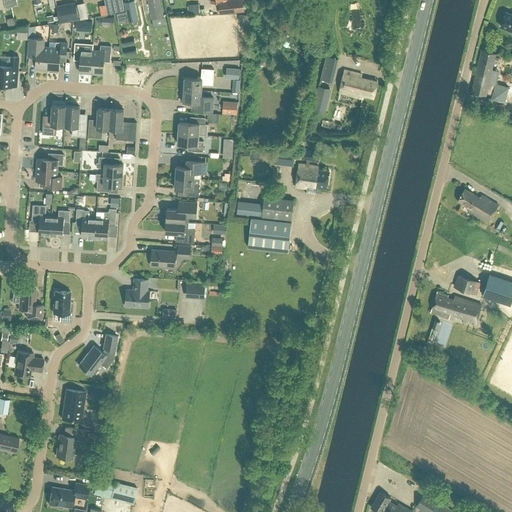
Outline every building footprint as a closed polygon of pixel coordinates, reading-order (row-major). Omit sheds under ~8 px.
[(104,0),(106,4),(107,13),(124,10),(121,0),(104,0)] [(148,0),(152,19),(164,16),(160,0),(148,0)] [(242,0),(222,0),(219,0),(220,13),(244,10),(242,0)] [(57,6),(60,21),(79,18),(76,2),(57,6)] [(199,14),(199,5),(188,6),(189,14),(199,14)] [(126,11),(117,13),(119,23),(128,21),(126,11)] [(511,13),(506,11),(500,25),(511,30),(511,13)] [(76,30),(82,30),(82,23),(92,24),(92,21),(82,21),(76,20),(76,30)] [(35,68),(47,69),(49,46),(43,46),(43,38),(30,37),(29,56),(36,56),(35,68)] [(49,46),(47,69),(59,70),(60,58),(66,58),(67,42),(55,41),(55,47),(49,46)] [(79,71),(91,72),(93,50),(81,49),(81,43),(75,43),(74,59),(80,59),(79,71)] [(93,50),(91,72),(103,73),(104,61),(110,61),(111,45),(100,45),(100,50),(93,50)] [(491,97),(505,101),(508,87),(495,83),(498,71),(492,69),(496,53),(482,49),(472,91),(491,96),(491,97)] [(0,82),(4,83),(4,85),(10,85),(11,76),(17,77),(19,56),(10,55),(2,55),(0,54),(0,82)] [(326,55),(321,79),(332,81),(338,58),(326,55)] [(182,76),(181,88),(201,90),(202,83),(213,84),(214,68),(202,68),(201,76),(197,76),(197,78),(182,76)] [(373,97),(377,81),(361,77),(362,73),(344,69),(339,92),(362,98),(363,94),(373,97)] [(319,85),(313,109),(324,112),(330,88),(319,85)] [(201,90),(181,88),(181,100),(197,101),(196,109),(212,110),(213,96),(201,96),(201,90)] [(223,101),(223,112),(237,113),(237,102),(223,101)] [(57,124),(66,125),(67,105),(52,104),(51,120),(43,119),(42,133),(56,134),(57,124)] [(67,105),(66,125),(72,125),(72,135),(86,136),(87,122),(79,122),(80,106),(67,105)] [(103,128),(109,128),(111,108),(98,107),(97,123),(89,122),(88,136),(102,137),(103,128)] [(111,108),(109,128),(116,129),(116,138),(130,139),(131,125),(123,125),(124,109),(111,108)] [(207,112),(207,121),(218,121),(219,113),(207,112)] [(179,121),(178,132),(199,134),(207,135),(207,123),(205,123),(205,117),(190,116),(189,122),(179,121)] [(198,140),(199,134),(178,132),(178,143),(188,144),(188,150),(203,151),(204,140),(198,140)] [(274,148),(272,162),(293,165),(295,150),(274,148)] [(327,187),(329,170),(318,169),(318,166),(309,164),(309,159),(319,160),(319,155),(314,155),(314,150),(313,150),(302,148),(301,158),(307,159),(306,164),(298,163),(295,186),(307,188),(307,185),(327,187)] [(250,159),(259,160),(260,150),(251,149),(250,159)] [(38,158),(37,169),(57,170),(57,164),(63,164),(64,153),(48,152),(48,158),(38,158)] [(104,167),(104,173),(123,175),(123,163),(111,163),(111,157),(99,156),(99,162),(97,162),(96,167),(104,167)] [(176,165),(175,176),(194,177),(195,171),(204,172),(205,161),(189,160),(189,166),(176,165)] [(61,187),(62,181),(62,176),(57,176),(57,170),(37,169),(36,180),(46,180),(46,186),(61,187)] [(123,175),(104,173),(103,179),(97,179),(97,190),(109,191),(109,185),(122,186),(123,175)] [(175,176),(175,187),(187,188),(187,194),(199,195),(199,189),(200,178),(194,178),(194,177),(175,176)] [(465,188),(458,200),(462,203),(469,207),(468,210),(488,222),(499,204),(482,194),(480,197),(465,188)] [(261,215),(291,219),(294,199),(264,195),(261,215)] [(167,208),(166,220),(188,221),(189,215),(196,216),(197,202),(179,201),(178,209),(167,208)] [(39,233),(51,234),(52,216),(45,216),(46,205),(33,204),(32,219),(40,220),(39,233)] [(258,215),(259,205),(243,204),(242,214),(258,215)] [(82,236),(95,237),(96,218),(88,217),(89,210),(84,210),(84,208),(77,208),(76,221),(83,222),(82,236)] [(96,218),(95,237),(108,238),(108,223),(115,224),(116,208),(109,208),(109,211),(104,211),(103,218),(96,218)] [(52,216),(51,234),(63,235),(64,222),(69,222),(70,210),(59,209),(58,216),(52,216)] [(252,216),(248,247),(288,252),(292,221),(252,216)] [(188,221),(166,220),(165,232),(176,232),(176,240),(194,242),(195,228),(188,227),(188,221)] [(222,245),(223,238),(213,237),(212,244),(222,245)] [(178,244),(177,257),(190,258),(191,245),(178,244)] [(222,254),(222,246),(212,245),(211,253),(222,254)] [(151,265),(174,267),(176,250),(152,249),(151,265)] [(224,265),(233,267),(234,259),(225,257),(224,265)] [(487,282),(483,295),(504,302),(510,304),(511,299),(511,280),(490,273),(487,282)] [(454,286),(477,294),(481,281),(458,274),(454,286)] [(147,290),(148,279),(134,278),(133,289),(127,288),(126,305),(148,307),(150,290),(147,290)] [(187,281),(186,296),(204,297),(205,282),(187,281)] [(27,317),(41,318),(42,304),(34,304),(35,289),(20,288),(18,309),(27,309),(27,317)] [(71,322),(72,310),(69,310),(70,291),(54,290),(52,312),(59,312),(59,321),(71,322)] [(454,299),(448,297),(448,294),(437,291),(430,311),(449,317),(449,315),(475,324),(481,304),(455,295),(454,299)] [(10,321),(10,310),(2,310),(1,318),(1,320),(10,321)] [(439,329),(452,333),(454,324),(442,321),(439,329)] [(63,339),(59,332),(54,336),(58,342),(63,339)] [(10,333),(9,341),(16,342),(17,334),(10,333)] [(112,359),(117,335),(105,333),(102,347),(104,347),(101,351),(93,344),(78,364),(83,368),(83,369),(84,370),(85,370),(90,375),(100,362),(106,367),(112,359)] [(41,371),(43,358),(32,356),(33,352),(17,350),(13,373),(29,376),(30,369),(41,371)] [(108,388),(92,385),(90,398),(106,401),(108,388)] [(61,418),(81,421),(85,391),(65,388),(61,418)] [(0,397),(0,411),(7,413),(9,399),(0,397)] [(81,440),(83,429),(68,427),(67,435),(59,434),(56,455),(71,458),(74,439),(81,440)] [(95,433),(87,432),(86,440),(94,441),(95,433)] [(0,447),(15,451),(18,437),(0,433),(0,447)] [(132,503),(136,487),(98,477),(93,493),(132,503)] [(85,498),(87,484),(75,482),(74,490),(51,486),(48,504),(58,505),(59,504),(71,506),(73,496),(85,498)] [(397,504),(389,500),(390,497),(380,491),(371,506),(380,511),(415,511),(398,502),(397,504)] [(416,505),(427,511),(428,511),(436,500),(424,492),(416,505)] [(436,511),(456,511),(442,503),(436,511)]
